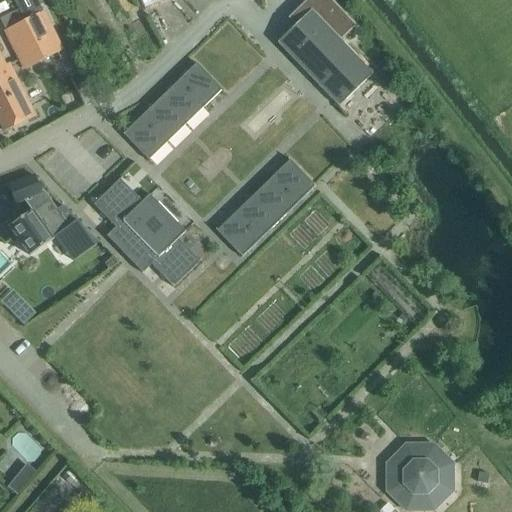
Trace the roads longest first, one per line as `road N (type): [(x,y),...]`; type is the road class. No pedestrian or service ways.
road 1 (residential): [(234,0),(134,92),(0,161)]
road 2 (unknown): [(0,362),(89,456),(105,454)]
